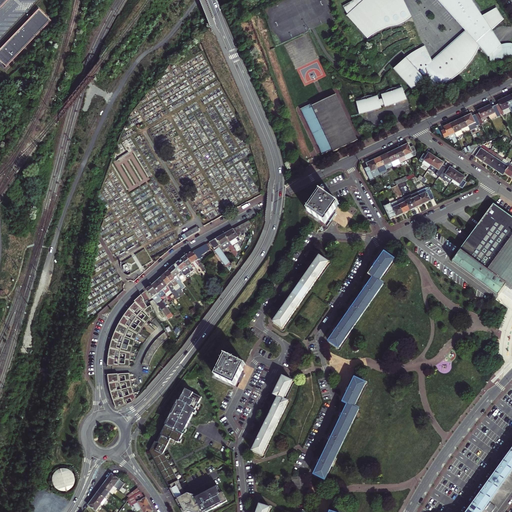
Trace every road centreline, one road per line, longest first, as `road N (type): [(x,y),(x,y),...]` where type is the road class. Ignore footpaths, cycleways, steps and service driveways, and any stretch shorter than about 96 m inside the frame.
road 1 (tertiary): [(210,0),(280,182),(262,252),(197,341)]
road 2 (residential): [(371,242),(319,235),(261,320),(285,350),(240,442),(245,511)]
road 3 (residential): [(98,368),(106,328),(160,266),(347,159)]
road 4 (residential): [(309,511),(302,472),(333,408),(318,338),(358,280),(371,242)]
road 5 (residential): [(511,373),(456,436),(408,511)]
